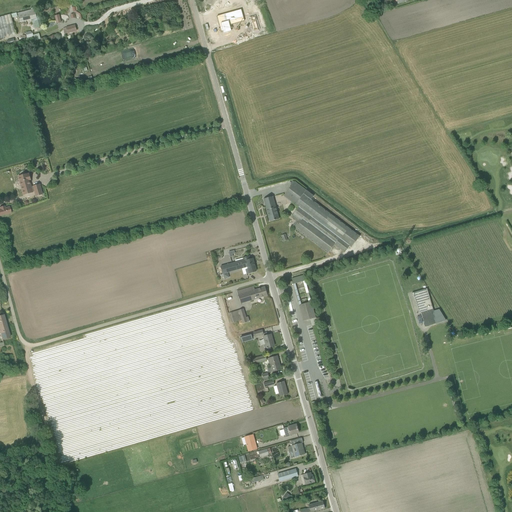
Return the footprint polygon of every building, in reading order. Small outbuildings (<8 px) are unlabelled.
[(242,9),(237,11),(224,15),(226,22),(222,23),(222,26),(221,27),(222,30),(222,31),(224,31),(224,33),(233,31),(231,25),(230,21),(244,17),(242,9)] [(67,28),(64,29),(65,34),(76,31),(75,26),(66,28),(67,28)] [(25,174),(20,175),(21,176),(18,176),(20,182),(21,181),(23,186),(21,186),(24,195),(33,192),(35,191),(36,196),(42,194),(39,184),(33,186),(33,187),(31,187),(29,181),(31,180),(29,174),(27,174),(25,174)] [(295,182),(284,196),(299,207),(291,217),(297,221),(293,226),(328,253),(334,245),(345,253),(349,246),(351,247),(360,236),(353,231),(311,199),(314,196),(295,182)] [(279,219),(273,197),(264,199),(270,222),(279,219)] [(9,207),(5,208),(4,206),(0,207),(0,210),(0,209),(0,215),(11,213),(9,207)] [(256,271),(252,259),(250,260),(249,256),(243,258),(244,260),(235,262),(236,262),(221,267),(223,274),(247,267),(248,269),(246,270),(247,274),(249,273),(256,271)] [(304,276),(292,279),(292,281),(293,284),(305,281),(304,276)] [(253,287),(237,291),(241,303),(254,299),(267,295),(265,287),(254,290),(253,287)] [(428,326),(436,324),(434,318),(435,318),(433,313),(434,313),(427,289),(412,293),(413,296),(415,295),(420,313),(421,313),(424,324),(423,323),(424,327),(424,326),(426,327),(429,326),(428,326)] [(304,321),(316,318),(311,302),(299,305),(304,321)] [(436,310),(439,322),(446,320),(439,309),(436,310)] [(246,317),(245,314),(230,318),(231,323),(241,320),(243,323),(249,321),(248,317),(246,317)] [(9,333),(3,315),(0,315),(0,335),(0,336),(2,336),(3,339),(10,337),(10,336),(11,336),(10,333),(9,333)] [(263,336),(266,345),(264,345),(266,352),(271,351),(270,347),(274,346),(271,334),(263,336)] [(267,361),(266,357),(264,358),(264,355),(252,359),(254,364),(267,361)] [(269,373),(281,369),(277,356),(269,358),(268,359),(269,363),(270,363),(272,368),(268,369),(269,373)] [(288,394),(284,381),(276,384),(280,396),(288,394)] [(294,425),(283,428),(286,437),(291,436),(291,435),(299,432),(297,426),(294,426),(294,425)] [(244,437),(248,451),(257,449),(253,434),(244,437)] [(302,443),(288,447),(291,458),(305,454),(302,446),(302,447),(301,444),(302,443)] [(269,455),(267,449),(258,451),(260,457),(269,455)] [(298,476),(296,469),(278,474),(280,482),(298,476)] [(306,485),(315,482),(313,475),(311,475),(311,472),(303,474),(304,477),(306,485)] [(282,499),(286,502),(290,496),(286,493),(282,499)] [(300,510),(300,511),(312,511),(325,508),(323,501),(309,505),(310,508),(300,510)]
